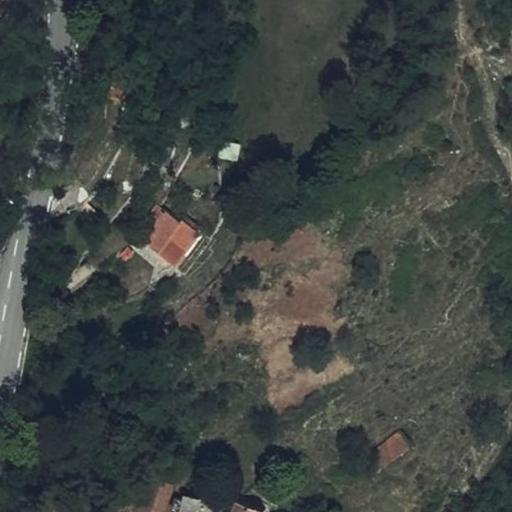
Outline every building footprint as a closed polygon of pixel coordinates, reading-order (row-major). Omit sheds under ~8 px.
[(105,82),(100,109),(117,111),(121,88),(122,84),(105,82)] [(130,121),(136,90),(121,88),(117,111),(116,119),(130,121)] [(157,146),(150,166),(167,172),(173,152),(157,146)] [(140,248),(174,268),(195,234),(192,233),(196,227),(180,216),(176,223),(161,214),(157,220),(149,216),(136,237),(144,242),(140,248)] [(88,217),(81,223),(95,237),(103,230),(88,217)] [(132,264),(125,260),(121,266),(128,271),(132,264)] [(404,436),(364,470),(378,486),(418,452),(404,436)] [(162,511),(169,496),(143,486),(133,511),(162,511)] [(219,511),(234,511),(238,496),(224,493),(219,511)]
